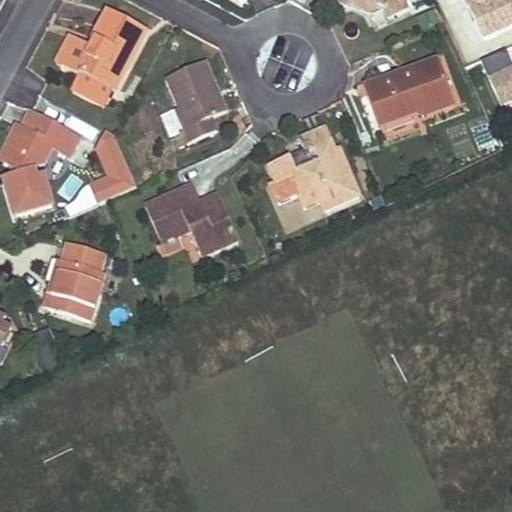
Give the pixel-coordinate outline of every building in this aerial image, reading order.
[(332,0),(348,7),(349,5),(370,14),(377,10),(390,16),(410,8),(406,0),(332,0)] [(511,0),(468,0),(479,32),(511,20),(511,0)] [(377,10),(370,14),(377,30),(392,24),(390,16),(377,10)] [(149,32),(111,12),(91,48),(78,41),(63,69),(86,80),(87,77),(114,91),(117,92),(149,32)] [(78,41),(73,38),(58,66),(63,69),(78,41)] [(511,105),(511,66),(506,52),(478,63),(497,111),(511,105)] [(439,61),(365,88),(379,127),(420,112),(422,118),(456,105),(439,61)] [(206,64),(170,80),(182,109),(191,129),(175,136),(181,149),(218,134),(212,121),(227,114),(206,64)] [(86,80),(79,92),(105,106),(114,91),(87,77),(86,80)] [(175,136),(191,129),(182,109),(167,115),(175,136)] [(77,138),(30,115),(21,131),(18,131),(2,161),(19,171),(21,177),(5,182),(15,219),(53,207),(46,179),(38,180),(34,169),(44,166),(54,148),(67,155),(77,138)] [(325,130),(301,140),(307,153),(315,149),(320,162),(297,172),(292,159),(291,157),(270,167),(278,186),(291,179),(298,194),(305,210),(320,203),(325,212),(362,198),(341,151),(336,153),(325,130)] [(100,151),(118,143),(115,136),(107,132),(98,150),(100,151)] [(83,141),(77,138),(67,155),(75,159),(83,141)] [(92,188),(100,207),(139,190),(118,143),(100,151),(113,179),(92,188)] [(307,153),(292,159),(297,172),(320,162),(315,149),(307,153)] [(291,179),(278,186),(284,197),(298,194),(291,179)] [(194,186),(185,190),(193,207),(202,203),(194,186)] [(185,190),(147,208),(162,246),(191,233),(202,257),(239,241),(219,196),(202,203),(193,207),(185,190)] [(106,256),(69,246),(64,263),(59,285),(52,284),(47,311),(92,324),(105,275),(101,274),(106,256)] [(64,263),(58,261),(52,284),(59,285),(64,263)] [(0,347),(3,349),(13,332),(2,326),(5,320),(0,317),(0,347)]
